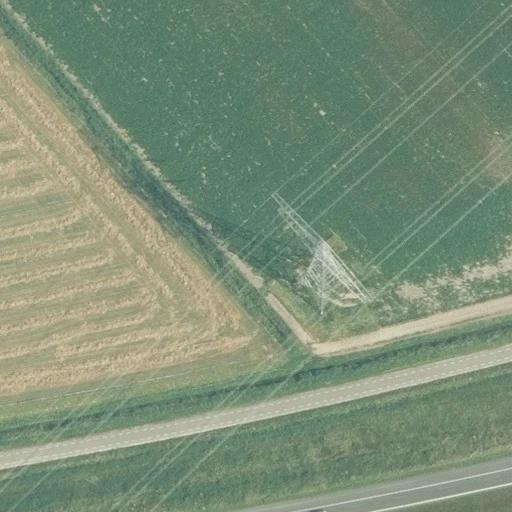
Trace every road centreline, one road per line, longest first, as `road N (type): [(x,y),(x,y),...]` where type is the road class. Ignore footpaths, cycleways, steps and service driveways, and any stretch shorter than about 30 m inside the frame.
road 1 (unclassified): [(511,350),(327,395),(0,455)]
road 2 (motorway): [(511,474),(335,511)]
